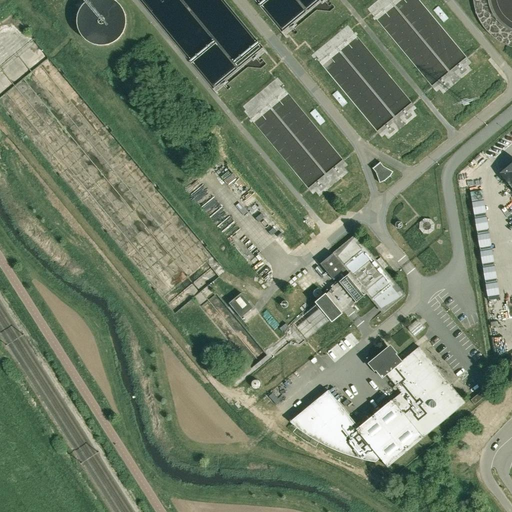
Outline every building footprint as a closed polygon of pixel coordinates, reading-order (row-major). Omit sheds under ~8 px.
[(76,25),(78,32),(82,38),(87,42),(93,45),(100,46),(107,46),(113,43),(119,40),(123,34),(126,27),(127,20),(125,12),(122,5),(116,0),(86,0),(82,4),(80,7),(78,10),(76,17),(76,25)] [(380,162),(372,168),(376,172),(379,183),(384,181),(388,186),(394,181),(390,176),(393,172),(383,166),(380,162)] [(511,162),(499,173),(511,188),(511,162)] [(303,315),(316,331),(366,290),(383,311),(403,295),(355,237),(335,253),(352,274),(303,315)] [(345,270),(333,255),(321,265),(333,279),(345,270)] [(241,293),(228,303),(241,318),(253,308),(241,293)] [(307,339),(316,331),(303,315),(286,329),(287,335),(273,347),(272,345),(265,352),(267,355),(232,384),(236,388),(291,342),(299,345),(304,341),(306,343),(308,341),(307,339)] [(419,347),(401,361),(395,353),(396,352),(389,344),(367,363),(374,371),(375,370),(382,377),(386,374),(401,392),(392,400),(392,399),(358,427),(328,390),(290,422),(285,425),(301,438),(306,434),(311,437),(314,439),(318,442),(325,445),(333,449),(337,451),(342,453),(348,455),(354,457),(360,458),(366,460),(371,461),(375,462),(380,458),(387,467),(465,403),(419,347)] [(482,390),(471,400),(475,404),(486,394),(482,390)]
